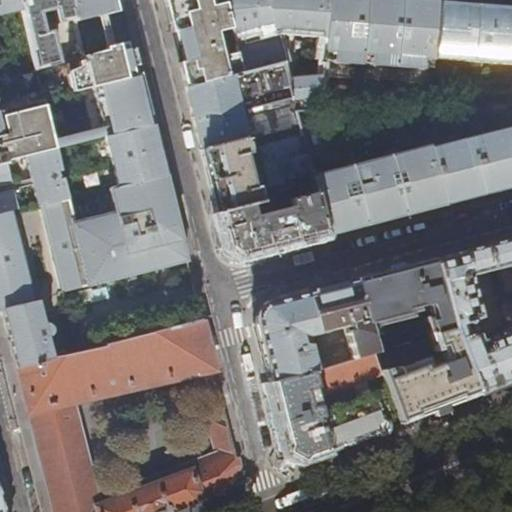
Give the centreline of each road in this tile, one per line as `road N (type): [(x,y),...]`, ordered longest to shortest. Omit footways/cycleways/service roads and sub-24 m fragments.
road 1 (residential): [(511,217),(215,291)]
road 2 (residential): [(215,291),(144,0)]
road 3 (primary): [(511,424),(281,511)]
road 4 (residential): [(271,511),(215,291)]
